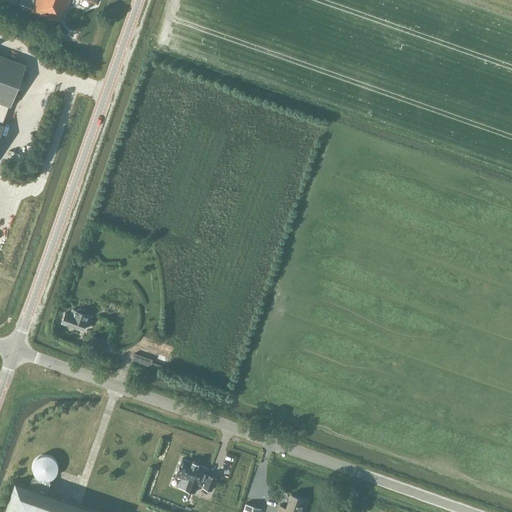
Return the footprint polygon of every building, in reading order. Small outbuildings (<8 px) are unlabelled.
[(34,0),(31,10),(61,22),(69,0),(34,0)] [(0,102),(10,106),(25,64),(0,54),(0,102)] [(62,323),(83,330),(88,315),(72,309),(70,315),(65,313),(62,323)] [(89,346),(102,351),(106,341),(93,336),(89,346)] [(149,368),(159,372),(161,366),(151,362),(152,360),(135,354),(132,362),(150,368),(149,368)] [(57,462),(56,461),(56,460),(55,459),(54,458),(53,457),(52,457),(51,456),(50,455),(49,455),(48,455),(47,454),(46,454),(43,454),(42,455),(41,455),(40,455),(39,456),(38,456),(37,457),(36,458),(35,459),(34,459),(34,460),(33,461),(33,462),(32,463),(32,465),(32,466),(32,467),(32,468),(32,469),(32,470),(32,472),(33,473),(33,474),(34,475),(34,476),(32,477),(28,488),(15,483),(4,511),(96,511),(46,494),(50,483),(49,480),(50,480),(51,479),(52,479),(53,478),(54,477),(55,476),(56,475),(56,474),(57,473),(57,472),(58,471),(58,470),(58,469),(58,467),(58,466),(58,465),(58,464),(57,463),(57,462)] [(182,478),(179,487),(194,492),(198,484),(204,486),(203,488),(211,491),(216,479),(205,475),(208,468),(182,459),(176,476),(182,478)] [(276,511),(303,511),(307,500),(291,494),(286,508),(279,505),(276,511)]
